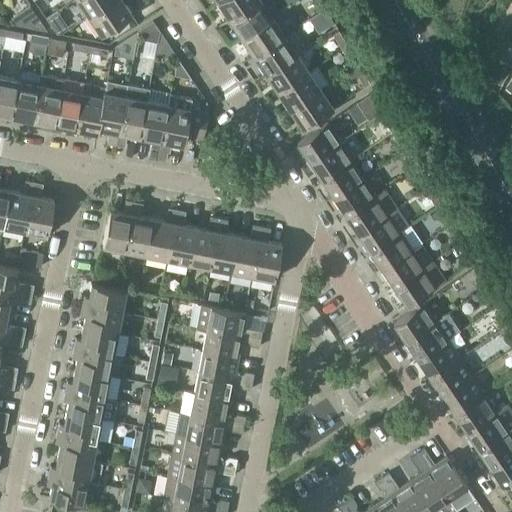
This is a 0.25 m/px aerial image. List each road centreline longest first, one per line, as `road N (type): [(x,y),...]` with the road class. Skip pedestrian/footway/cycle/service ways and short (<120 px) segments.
road 1 (residential): [(9,511),(79,161)]
road 2 (residential): [(248,511),(307,211)]
road 3 (residential): [(307,211),(168,0)]
road 4 (residential): [(432,421),(307,211)]
road 5 (residential): [(307,211),(79,161)]
road 6 (tertiary): [(511,194),(396,0)]
road 7 (residential): [(302,511),(432,421)]
